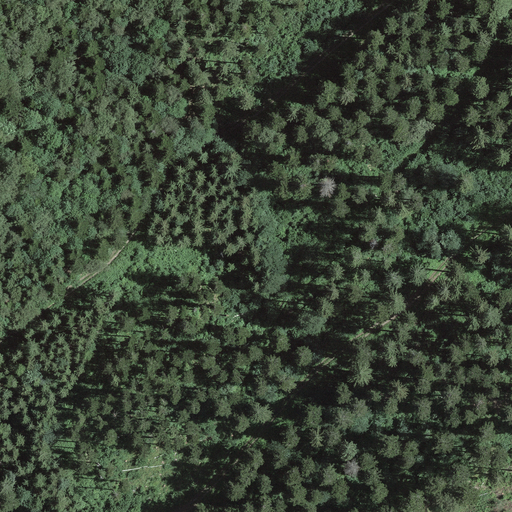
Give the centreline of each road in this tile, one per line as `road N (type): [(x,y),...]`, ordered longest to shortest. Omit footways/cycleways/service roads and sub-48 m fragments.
road 1 (track): [(0,343),(123,248),(195,148),(272,101),(393,0)]
road 2 (track): [(182,511),(367,336),(447,277),(480,234),(511,217)]
